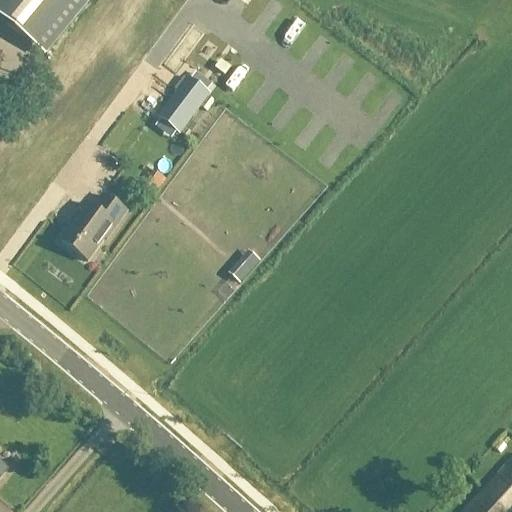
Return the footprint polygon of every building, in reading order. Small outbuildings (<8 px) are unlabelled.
[(88,0),(2,0),(0,3),(0,23),(41,57),(88,0)] [(224,0),(223,4),(250,11),(252,0),(224,0)] [(227,71),(219,64),(213,71),(221,77),(227,71)] [(209,88),(193,76),(188,83),(185,81),(155,120),(177,136),(206,97),(204,95),(209,88)] [(64,165),(75,178),(98,159),(86,146),(64,165)] [(162,185),(151,176),(139,192),(151,200),(162,185)] [(58,201),(67,191),(55,179),(46,189),(58,201)] [(122,216),(101,201),(91,215),(80,208),(70,221),(72,222),(55,246),(83,266),(100,243),(102,244),(122,216)] [(254,264),(243,254),(224,276),(236,285),(254,264)] [(511,511),(511,459),(464,511),(511,511)]
